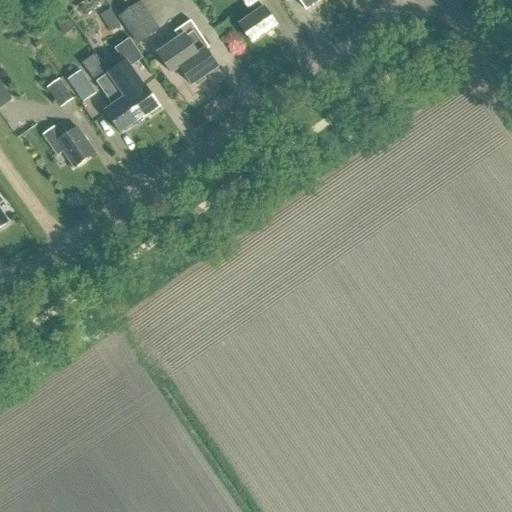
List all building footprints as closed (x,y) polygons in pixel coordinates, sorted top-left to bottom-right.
[(249,10),(254,16),(240,26),(253,45),(278,28),(264,9),(263,10),(258,3),(262,0),(242,0),(249,10)] [(298,0),(307,12),(323,0),(298,0)] [(139,4),(119,18),(138,44),(157,31),(139,4)] [(109,32),(120,26),(110,8),(99,14),(109,32)] [(69,20),(58,27),(64,36),(75,29),(69,20)] [(171,75),(180,69),(192,87),(196,84),(197,86),(205,81),(203,79),(218,68),(206,51),(209,48),(190,22),(174,33),(179,39),(157,54),(171,75)] [(124,63),(129,69),(143,59),(129,40),(114,50),(124,63)] [(83,64),(94,81),(106,73),(94,56),(83,64)] [(108,74),(141,122),(160,108),(144,85),(143,86),(134,73),(132,73),(129,69),(124,63),(108,74)] [(68,81),(84,103),(96,94),(81,72),(68,81)] [(105,112),(122,135),(141,122),(108,74),(96,83),(113,107),(105,112)] [(0,107),(2,110),(14,102),(0,80),(0,107)] [(46,88),(60,108),(72,99),(58,80),(46,88)] [(44,136),(58,156),(63,153),(75,169),(96,155),(77,128),(67,135),(60,124),(44,136)] [(0,229),(9,223),(0,210),(0,204),(2,203),(0,199),(0,229)]
